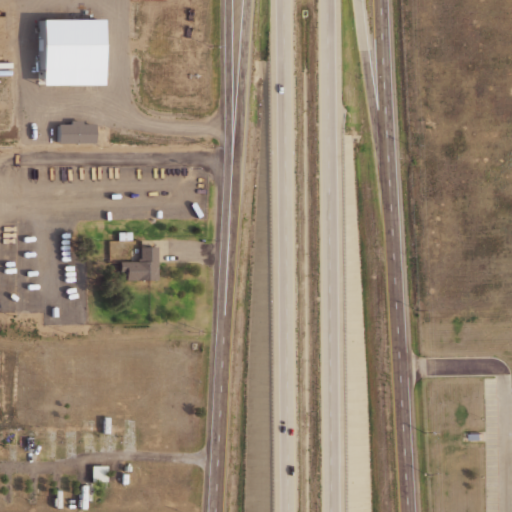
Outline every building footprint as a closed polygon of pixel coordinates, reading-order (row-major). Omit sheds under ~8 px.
[(30,18),(30,84),(93,84),(93,18),(30,18)] [(0,114),(33,114),(33,146),(0,146),(0,114)] [(66,120),(78,120),(78,123),(90,123),(90,142),(53,142),(52,123),(66,123),(66,120)] [(114,231),(127,231),(128,240),(114,240),(114,231)] [(136,246),(155,246),(155,280),(121,280),(121,271),(116,271),(116,260),(134,260),(134,257),(136,257),(136,246)] [(124,415),(129,415),(129,426),(132,426),(132,430),(129,430),(129,433),(132,433),(132,438),(130,438),(130,440),(124,440),(124,438),(122,438),(122,433),(125,433),(125,429),(123,429),(123,426),(125,426),(125,419),(124,419),(124,415)] [(100,425),(106,425),(106,441),(100,441),(100,438),(97,438),(97,430),(100,430),(100,425)] [(88,465),(104,465),(104,481),(88,481),(88,465)] [(51,483),(56,483),(57,498),(57,501),(52,502),(52,500),(50,500),(49,493),(51,493),(51,483)] [(3,485),(9,485),(8,503),(3,503),(3,501),(1,501),(1,494),(3,494),(3,485)]
